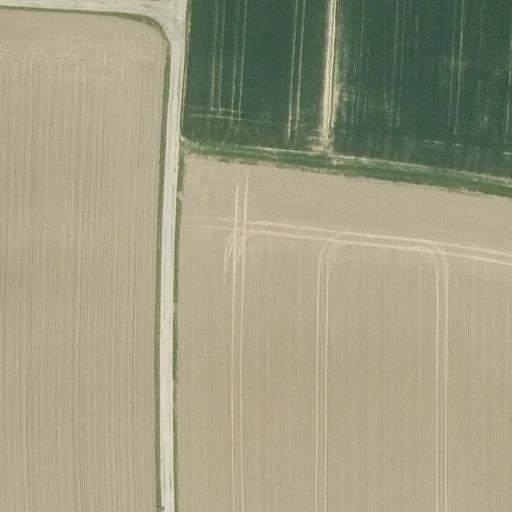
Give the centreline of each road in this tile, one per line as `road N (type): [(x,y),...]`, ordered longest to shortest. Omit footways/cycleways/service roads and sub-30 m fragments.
road 1 (unclassified): [(180,10),(170,511)]
road 2 (unclassified): [(180,10),(28,0)]
